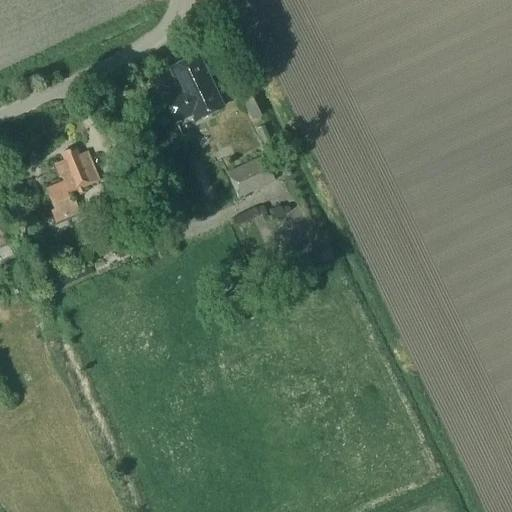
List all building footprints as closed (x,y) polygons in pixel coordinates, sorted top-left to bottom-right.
[(196,55),(167,69),(179,94),(164,101),(174,125),(190,118),(192,121),(220,108),(196,55)] [(254,120),(263,116),(252,93),(244,97),(254,120)] [(258,129),(269,151),(277,147),(266,125),(258,129)] [(80,155),(76,146),(61,153),(64,160),(56,164),(55,167),(59,177),(62,177),(64,181),(46,189),(54,209),(50,210),(56,223),(81,213),(76,200),(71,202),(68,194),(98,181),(86,152),(80,155)] [(239,198),(278,180),(266,154),(227,172),(239,198)] [(88,269),(55,283),(57,289),(90,274),(88,269)]
